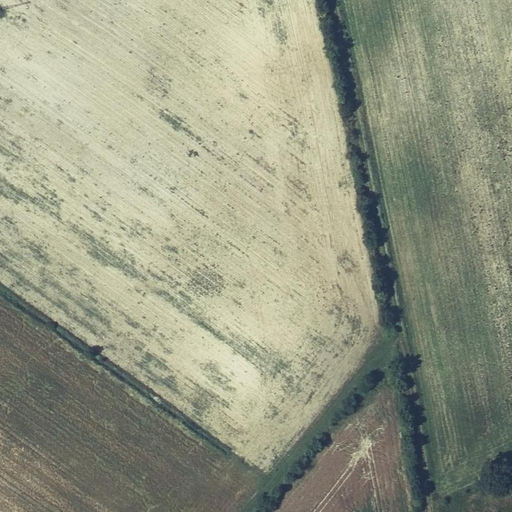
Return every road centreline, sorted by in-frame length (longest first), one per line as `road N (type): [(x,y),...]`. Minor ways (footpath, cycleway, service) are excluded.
road 1 (track): [(329,0),(430,511)]
road 2 (track): [(250,511),(400,332)]
